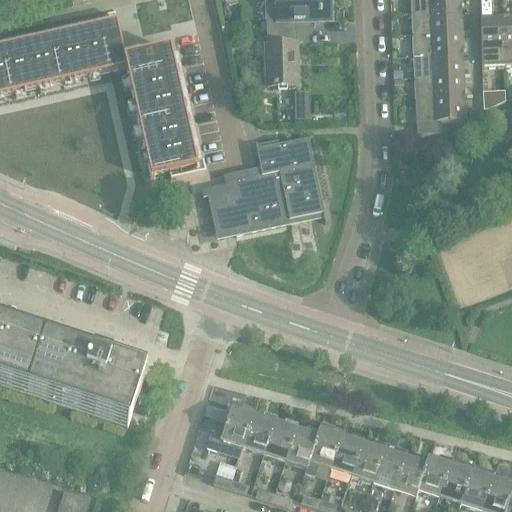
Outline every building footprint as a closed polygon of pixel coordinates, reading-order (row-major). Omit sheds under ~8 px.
[(274,0),(275,3),(264,4),(265,24),(265,35),(265,37),(294,36),(293,24),(330,23),(329,0),(274,0)] [(459,16),(458,0),(409,0),(410,17),(459,16)] [(460,37),(459,16),(410,17),(411,39),(460,37)] [(503,69),(501,19),(479,20),(480,70),(503,69)] [(511,68),(511,19),(501,19),(503,69),(511,68)] [(115,24),(0,49),(0,98),(125,70),(150,181),(168,177),(196,171),(171,60),(169,51),(124,61),(115,24)] [(296,90),(295,47),(294,47),(294,36),(265,37),(266,47),(265,47),(266,91),(296,90)] [(461,59),(460,37),(411,39),(412,61),(461,59)] [(462,81),(461,59),(412,61),(413,83),(462,81)] [(463,102),(462,81),(413,83),(414,104),(463,102)] [(504,106),(504,91),(491,91),(491,106),(504,106)] [(309,95),(294,95),(294,122),(309,122),(309,95)] [(464,125),(463,102),(414,104),(416,139),(440,138),(439,126),(464,125)] [(226,197),(207,201),(209,210),(227,206),(234,240),(323,220),(320,207),(307,144),(309,144),(309,143),(281,149),(277,150),(276,145),(255,149),(255,148),(253,148),(259,178),(240,183),(223,186),(226,197)] [(143,379),(0,332),(0,388),(127,430),(131,416),(145,420),(147,414),(150,405),(136,400),(143,379)] [(240,453),(253,412),(247,410),(245,416),(231,411),(220,447),(240,453)] [(262,460),(275,419),(269,417),(267,423),(252,418),(254,413),(253,412),(240,453),(262,460)] [(283,467),(296,426),(290,424),(288,430),(273,426),(275,419),(262,460),(283,467)] [(304,474),(318,433),(310,431),(306,433),(305,436),(294,433),(296,426),(283,467),(304,474)] [(328,474),(341,433),(335,432),(333,438),(318,433),(304,474),(305,474),(307,468),(328,474)] [(349,481),(362,440),(354,438),(350,440),(349,444),(339,441),(341,434),(341,433),(328,474),(329,475),(327,477),(335,480),(336,477),(349,481)] [(371,488),(384,447),(378,445),(376,452),(361,447),(363,441),(362,440),(349,481),(371,488)] [(392,495),(405,454),(399,452),(397,459),(382,454),(384,447),(371,488),(392,495)] [(413,502),(426,461),(420,459),(418,466),(403,461),(405,454),(392,495),(413,502)] [(437,502),(450,462),(444,460),(442,466),(426,461),(413,502),(414,502),(416,495),(437,502)] [(458,508),(471,468),(450,461),(450,462),(437,502),(458,508)] [(469,511),(481,511),(493,475),(471,468),(458,508),(469,511)] [(505,511),(511,492),(511,481),(506,479),(501,481),(500,485),(491,482),(493,475),(481,511),(505,511)] [(228,494),(231,485),(214,480),(211,488),(228,494)] [(244,499),(247,491),(231,485),(228,494),(244,499)] [(270,507),(273,499),(257,493),(254,502),(270,507)] [(86,511),(89,503),(64,495),(59,511),(86,511)] [(316,511),(319,505),(321,498),(313,495),(311,502),(302,499),(299,507),(313,511),(316,511)] [(284,511),(286,511),(289,504),(273,499),(270,507),(284,511)]
